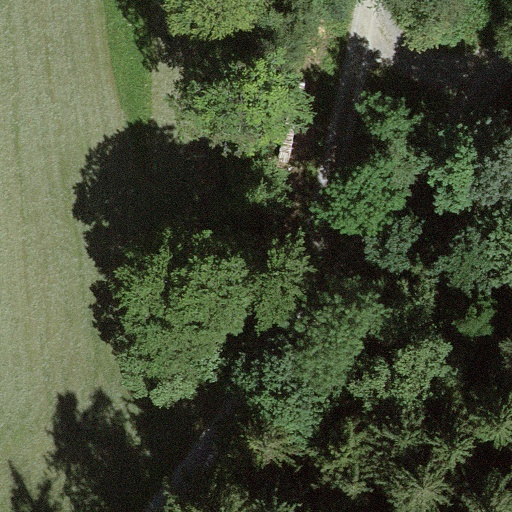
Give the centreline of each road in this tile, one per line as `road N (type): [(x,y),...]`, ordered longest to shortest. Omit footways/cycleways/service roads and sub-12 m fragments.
road 1 (track): [(309,311),(511,44)]
road 2 (track): [(350,0),(309,311)]
road 3 (track): [(309,311),(155,511)]
